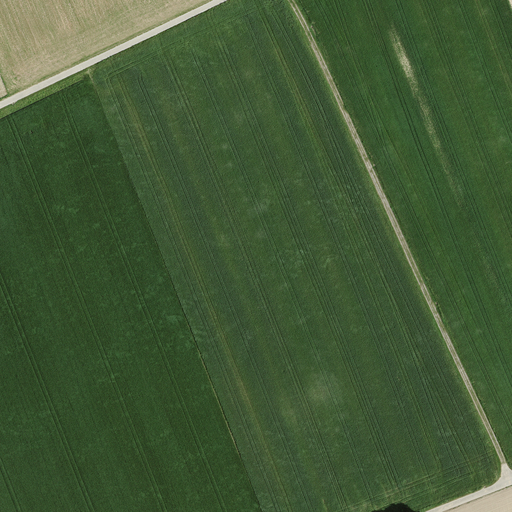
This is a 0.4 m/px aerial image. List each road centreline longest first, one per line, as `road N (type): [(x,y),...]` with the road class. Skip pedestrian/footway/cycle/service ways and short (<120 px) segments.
road 1 (track): [(290,0),(509,482)]
road 2 (track): [(0,105),(221,0)]
